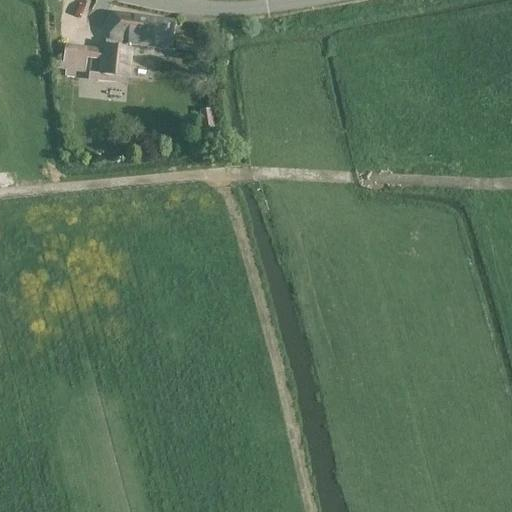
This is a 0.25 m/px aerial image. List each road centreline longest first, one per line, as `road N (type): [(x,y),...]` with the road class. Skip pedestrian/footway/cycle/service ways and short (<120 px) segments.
road 1 (track): [(511,184),(219,174),(0,194)]
road 2 (track): [(219,174),(270,338),(311,511)]
road 3 (unclassified): [(137,0),(217,9),(315,0)]
